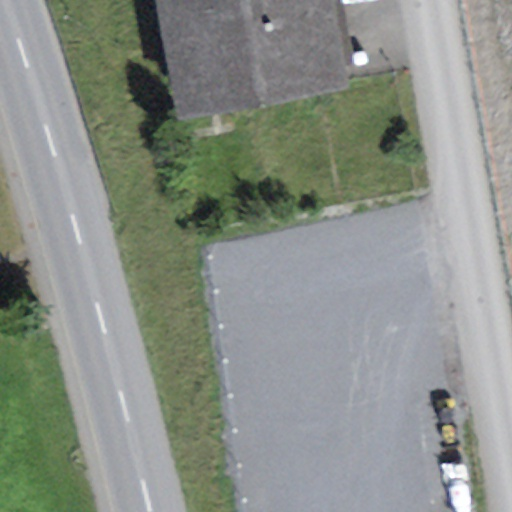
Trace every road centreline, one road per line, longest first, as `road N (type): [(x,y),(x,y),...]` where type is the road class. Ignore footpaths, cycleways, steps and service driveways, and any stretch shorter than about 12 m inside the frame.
road 1 (secondary): [(1,0),(145,511)]
road 2 (residential): [(511,490),(423,0)]
